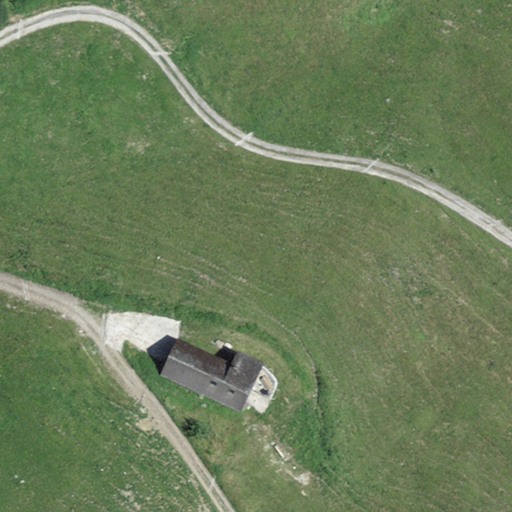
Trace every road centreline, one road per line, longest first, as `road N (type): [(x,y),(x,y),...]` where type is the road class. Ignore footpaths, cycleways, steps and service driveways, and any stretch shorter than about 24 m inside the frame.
road 1 (track): [(0,50),(80,20),(114,28),(154,49),(194,101),(277,150),(346,158),(437,187),(511,234)]
road 2 (track): [(229,511),(84,319),(0,282)]
